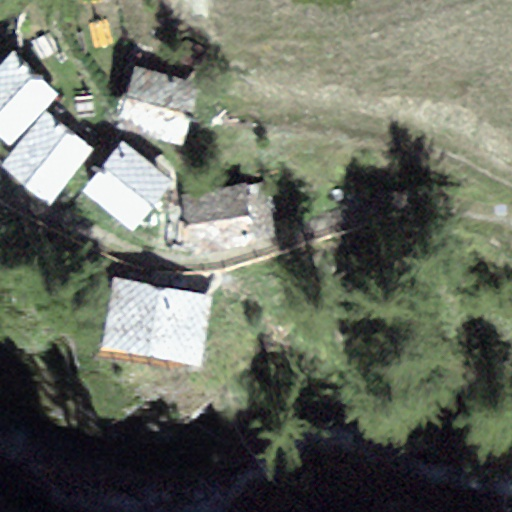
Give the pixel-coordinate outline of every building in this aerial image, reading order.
[(0,143),(44,102),(1,57),(0,58),(0,143)] [(191,95),(124,75),(108,130),(175,150),(191,95)] [(82,158),(38,118),(0,159),(0,174),(37,208),(82,158)] [(160,186),(114,147),(74,195),(120,234),(160,186)] [(242,192),(178,197),(183,257),(247,252),(242,192)] [(201,304),(103,286),(91,355),(190,372),(201,304)]
